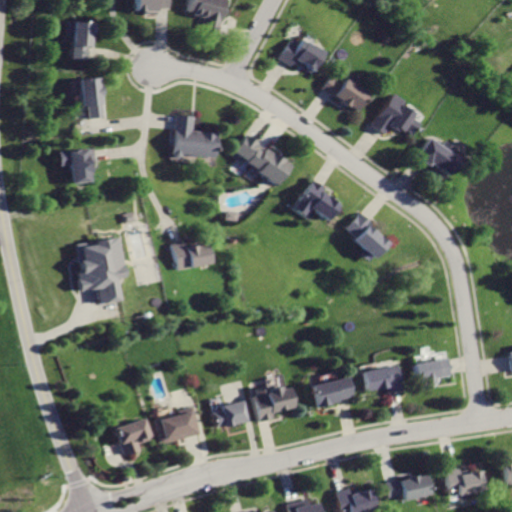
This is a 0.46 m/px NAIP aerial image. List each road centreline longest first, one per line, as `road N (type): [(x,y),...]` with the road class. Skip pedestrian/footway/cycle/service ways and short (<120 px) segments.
road 1 (residential): [(478,423),(451,258),(426,219),(271,104),(233,83),(154,68)]
road 2 (residential): [(140,494),(370,439),(511,417)]
road 3 (residential): [(0,196),(35,370),(84,511)]
